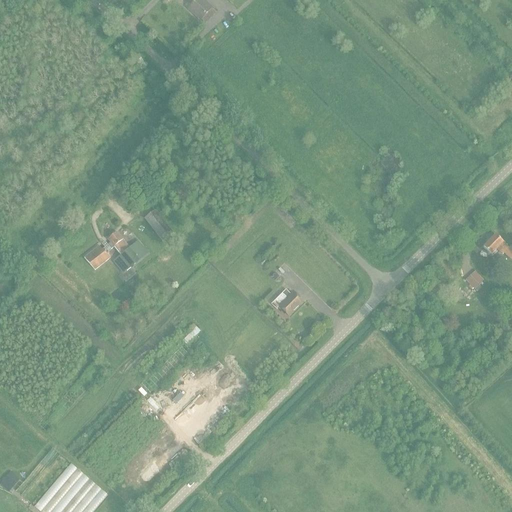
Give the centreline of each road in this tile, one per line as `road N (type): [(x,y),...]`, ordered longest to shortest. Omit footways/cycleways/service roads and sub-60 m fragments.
road 1 (unclassified): [(385,283),(201,95),(94,0)]
road 2 (unclassified): [(162,511),(385,283)]
road 3 (unclassified): [(385,283),(511,166)]
